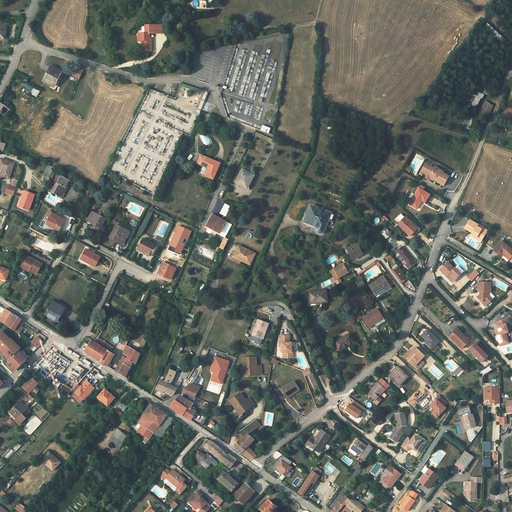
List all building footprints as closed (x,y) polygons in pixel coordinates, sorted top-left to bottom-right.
[(487,24),(482,29),(501,46),(505,41),(487,24)] [(152,51),(151,41),(150,41),(149,38),(149,34),(162,34),(162,25),(145,26),(146,34),(138,34),(138,42),(142,41),(143,52),(152,51)] [(71,76),(81,80),(84,71),(74,67),(71,76)] [(45,81),(55,86),(61,73),(51,68),(45,81)] [(27,84),(24,90),(31,94),(34,87),(27,84)] [(199,101),(196,107),(202,110),(209,92),(202,90),(200,95),(197,94),(195,99),(199,101)] [(475,110),(482,93),(477,91),(475,96),(470,94),(465,106),(475,110)] [(480,113),(488,117),(494,106),(486,102),(480,113)] [(0,113),(5,117),(10,110),(0,103),(0,113)] [(469,130),(472,122),(473,118),(466,116),(462,127),(469,130)] [(200,136),(207,145),(211,142),(204,133),(200,136)] [(7,139),(3,152),(9,154),(13,141),(7,139)] [(220,163),(201,156),(198,164),(208,168),(205,176),(213,179),(220,163)] [(4,170),(2,177),(9,179),(14,163),(1,159),(0,161),(0,168),(2,169),(4,170)] [(424,163),(417,176),(442,187),(448,175),(432,167),(424,163)] [(50,178),(54,167),(48,165),(43,176),(50,178)] [(247,189),(254,176),(242,169),(235,183),(247,189)] [(64,172),(62,176),(70,181),(72,176),(64,172)] [(62,176),(58,184),(59,184),(54,194),(62,198),(71,182),(70,181),(62,176)] [(419,188),(409,204),(417,209),(422,200),(425,202),(429,195),(419,188)] [(25,191),(22,199),(23,200),(21,208),(29,211),(35,195),(25,191)] [(220,214),(226,217),(231,206),(225,203),(220,214)] [(324,231),(328,219),(330,214),(311,206),(305,224),(317,228),(317,230),(317,231),(318,232),(319,233),(320,233),(321,233),(323,232),(324,231)] [(49,211),(47,214),(51,216),(48,220),(47,224),(59,230),(65,219),(49,211)] [(106,218),(92,211),(87,221),(92,224),(91,224),(96,226),(97,225),(101,227),(106,218)] [(207,229),(220,235),(225,238),(232,225),(213,215),(207,226),(208,226),(207,229)] [(405,217),(398,224),(410,236),(417,229),(405,217)] [(471,222),(467,229),(473,233),(472,235),(481,240),(487,231),(482,228),(482,227),(479,225),(478,226),(471,222)] [(117,225),(110,238),(123,244),(129,231),(117,225)] [(386,228),(380,232),(386,239),(391,234),(386,228)] [(143,238),(138,249),(152,256),(157,246),(143,238)] [(220,248),(224,250),(229,239),(225,238),(220,248)] [(511,256),(511,249),(501,241),(494,251),(502,257),(504,254),(510,259),(511,256)] [(364,249),(361,242),(358,244),(345,250),(347,255),(349,254),(351,258),(354,256),(355,258),(362,254),(361,250),(364,249)] [(23,245),(22,249),(29,253),(31,249),(23,245)] [(239,246),(236,253),(233,251),(231,256),(233,257),(241,261),(250,265),(255,254),(239,246)] [(416,263),(402,247),(397,251),(400,255),(405,260),(402,263),(408,270),(416,263)] [(42,255),(52,260),(55,255),(45,250),(42,255)] [(86,250),(81,259),(95,267),(100,257),(86,250)] [(27,256),(23,265),(30,269),(29,270),(37,274),(42,264),(27,256)] [(240,264),(241,261),(233,257),(231,256),(229,259),(240,264)] [(176,265),(166,261),(164,264),(163,263),(158,274),(171,279),(175,269),(174,268),(176,265)] [(339,278),(347,274),(342,263),(328,269),(335,285),(341,282),(339,278)] [(440,270),(447,277),(448,275),(454,281),(461,274),(455,268),(454,269),(448,263),(440,270)] [(0,267),(0,278),(6,281),(9,271),(0,267)] [(406,276),(399,267),(393,271),(400,281),(406,276)] [(474,270),(466,278),(471,282),(478,274),(474,270)] [(459,289),(468,279),(463,274),(453,284),(459,289)] [(370,285),(377,295),(390,287),(383,277),(370,285)] [(322,287),(332,283),(330,279),(321,282),(322,287)] [(477,297),(486,306),(492,300),(489,297),(489,293),(490,293),(491,284),(478,284),(478,292),(480,292),(480,294),(477,297)] [(309,292),(311,304),(328,302),(326,291),(309,292)] [(54,318),(58,320),(65,308),(53,302),(46,315),(53,319),(54,318)] [(375,324),(384,319),(378,308),(362,318),(369,328),(375,324)] [(6,309),(0,318),(0,320),(1,322),(9,328),(16,316),(6,309)] [(21,325),(19,324),(21,320),(16,316),(9,328),(19,334),(22,329),(20,327),(21,325)] [(386,321),(384,319),(375,324),(377,327),(386,321)] [(508,319),(497,322),(498,326),(496,327),(498,332),(499,332),(500,335),(497,335),(499,342),(500,341),(507,340),(508,339),(506,333),(508,332),(506,324),(509,324),(508,319)] [(252,336),(263,339),(269,324),(258,320),(252,336)] [(126,346),(133,330),(134,327),(131,326),(126,338),(125,337),(122,344),(126,346)] [(440,341),(428,330),(422,336),(427,341),(426,343),(432,349),(440,341)] [(462,335),(457,330),(450,337),(462,349),(470,341),(463,334),(462,335)] [(14,365),(18,369),(27,360),(18,351),(21,349),(12,340),(11,341),(2,332),(0,334),(0,349),(4,354),(5,352),(11,358),(9,360),(8,361),(11,364),(11,363),(14,365)] [(334,342),(339,350),(344,347),(344,348),(355,342),(350,333),(334,342)] [(292,352),(292,347),(291,343),(290,343),(289,336),(280,336),(280,344),(282,344),(282,353),(283,353),(283,358),(293,358),(293,352),(292,352)] [(34,345),(38,348),(43,342),(36,337),(31,343),(34,345)] [(90,344),(86,341),(81,349),(108,366),(114,355),(92,341),(90,344)] [(478,343),(470,350),(482,363),(490,355),(478,343)] [(134,350),(127,346),(123,354),(129,357),(128,359),(119,374),(126,378),(133,363),(133,362),(132,362),(137,352),(139,348),(136,346),(134,350)] [(47,355),(52,358),(55,360),(59,363),(61,364),(67,355),(58,349),(57,350),(52,347),(47,355)] [(410,351),(404,357),(415,366),(424,356),(415,348),(411,352),(410,351)] [(141,354),(137,352),(132,362),(133,362),(133,363),(136,364),(141,354)] [(119,374),(128,359),(123,356),(115,371),(119,374)] [(215,357),(213,363),(217,364),(214,372),(211,380),(222,384),(229,362),(215,357)] [(245,376),(262,375),(261,365),(256,366),(256,357),(243,358),(245,376)] [(172,366),(167,378),(173,380),(176,372),(173,371),(174,368),(172,366)] [(462,369),(459,367),(453,373),(455,374),(456,375),(462,369)] [(484,375),(492,371),(492,370),(490,367),(481,373),(484,375)] [(309,368),(304,370),(312,390),(317,388),(309,368)] [(399,386),(408,377),(399,368),(394,372),(393,372),(389,377),(399,386)] [(164,379),(168,371),(163,369),(159,377),(164,379)] [(421,374),(419,376),(426,383),(428,381),(425,379),(426,378),(421,374)] [(418,376),(414,380),(424,390),(428,386),(418,376)] [(195,377),(192,383),(200,387),(203,381),(195,377)] [(38,384),(32,378),(23,387),(29,393),(32,391),(36,394),(40,390),(36,386),(38,384)] [(372,388),(367,394),(374,400),(372,401),(377,405),(381,401),(378,397),(390,385),(383,378),(372,388)] [(170,384),(165,382),(163,381),(161,380),(157,389),(164,393),(165,391),(173,396),(176,390),(178,391),(179,389),(178,388),(177,389),(170,384)] [(76,392),(84,399),(94,388),(86,381),(76,392)] [(187,381),(182,392),(195,398),(200,387),(192,383),(187,381)] [(281,390),(287,399),(300,390),(294,381),(281,390)] [(484,388),(484,400),(490,400),(495,400),(495,404),(500,404),(500,389),(484,388)] [(105,390),(98,397),(108,406),(115,398),(105,390)] [(240,393),(230,401),(241,415),(254,405),(249,397),(245,400),(240,393)] [(32,402),(35,399),(29,394),(10,412),(14,416),(18,419),(16,421),(20,425),(26,418),(23,414),(28,409),(23,405),(29,399),(32,402)] [(436,399),(437,400),(431,406),(435,410),(432,413),(437,418),(446,408),(444,407),(448,403),(439,395),(436,399)] [(170,407),(188,418),(191,420),(196,412),(190,409),(195,399),(189,396),(187,400),(179,396),(170,407)] [(122,401),(119,404),(125,409),(128,405),(122,401)] [(144,436),(162,411),(157,408),(151,404),(141,419),(136,416),(134,419),(135,420),(130,426),(133,429),(138,432),(144,436)] [(175,420),(162,411),(144,436),(149,439),(154,433),(161,438),(175,420)] [(397,442),(404,433),(402,432),(404,429),(403,426),(407,426),(404,413),(396,415),(398,426),(390,438),(397,442)] [(470,414),(465,416),(462,417),(466,430),(476,427),(472,414),(470,414)] [(244,438),(248,435),(258,428),(261,426),(261,425),(257,419),(240,432),(244,438)] [(122,423),(118,429),(123,432),(127,426),(122,423)] [(127,426),(123,432),(128,436),(132,430),(127,426)] [(412,429),(407,426),(403,426),(404,429),(402,432),(404,433),(408,435),(412,429)] [(476,437),(483,427),(473,429),(476,437)] [(119,449),(128,436),(123,432),(118,429),(109,442),(119,449)] [(331,437),(322,430),(315,440),(312,438),(307,444),(319,453),(331,437)] [(242,453),(248,447),(254,441),(248,435),(244,438),(245,438),(240,441),(235,447),(242,453)] [(412,440),(408,437),(402,446),(408,451),(411,447),(419,452),(424,445),(420,442),(422,440),(415,435),(412,440)] [(368,448),(357,439),(350,448),(361,456),(360,458),(364,460),(373,448),(369,445),(368,448)] [(223,462),(228,455),(216,445),(210,441),(204,447),(210,451),(223,462)] [(19,443),(13,448),(16,451),(22,446),(19,443)] [(246,457),(252,451),(248,447),(242,453),(245,455),(246,457)] [(12,449),(5,456),(8,459),(15,452),(12,449)] [(256,456),(252,451),(246,457),(248,458),(252,459),(256,456)] [(474,457),(465,451),(455,465),(464,471),(468,466),(474,457)] [(48,453),(42,460),(53,470),(60,463),(55,458),(54,458),(48,453)] [(206,469),(211,463),(214,460),(208,454),(200,464),(206,469)] [(228,455),(223,462),(230,468),(237,460),(229,455),(228,455)] [(220,465),(214,460),(211,463),(217,468),(220,465)] [(292,468),(282,461),(277,468),(282,472),(281,473),(286,476),(292,468)] [(313,471),(319,476),(322,471),(316,466),(312,471),(313,471)] [(401,474),(390,466),(384,474),(387,477),(383,482),(391,488),(401,474)] [(165,469),(159,476),(164,480),(166,477),(172,482),(171,483),(178,488),(176,490),(180,494),(187,486),(183,483),(185,480),(172,470),(170,472),(165,469)] [(429,489),(438,476),(429,469),(426,474),(426,475),(421,483),(429,489)] [(320,476),(319,476),(313,471),(299,493),(305,497),(320,476)] [(232,492),(238,484),(225,473),(223,472),(217,479),(232,492)] [(467,494),(465,495),(470,501),(472,499),(477,499),(477,483),(482,483),(482,478),(471,478),(471,482),(466,482),(466,490),(467,491),(467,494)] [(245,484),(234,496),(244,504),(254,492),(250,489),(251,489),(245,484)] [(365,494),(370,499),(373,496),(375,498),(377,495),(369,489),(365,494)] [(202,495),(197,491),(188,502),(192,506),(194,504),(198,507),(201,509),(207,502),(203,499),(200,496),(202,495)] [(333,511),(343,511),(345,510),(348,506),(353,510),(353,509),(356,511),(360,511),(362,510),(364,511),(366,509),(364,508),(364,507),(358,502),(356,504),(355,503),(354,503),(345,496),(333,511)] [(268,500),(260,510),(262,511),(275,511),(278,509),(268,500)] [(15,509),(19,511),(25,511),(27,509),(19,503),(15,509)]
